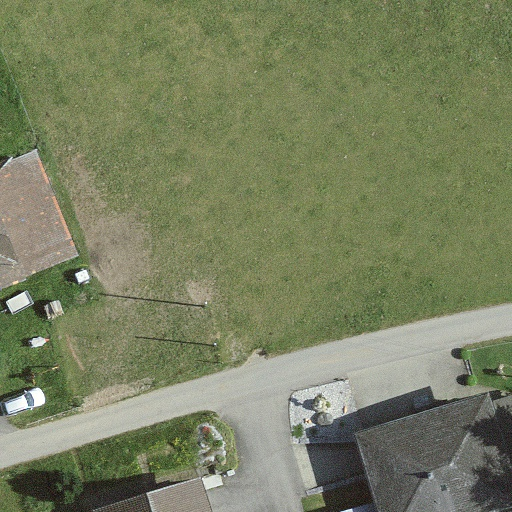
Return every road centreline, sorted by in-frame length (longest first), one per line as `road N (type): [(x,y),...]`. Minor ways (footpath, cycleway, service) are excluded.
road 1 (unclassified): [(511,327),(244,387)]
road 2 (unclassified): [(244,387),(0,460)]
road 3 (residential): [(282,511),(244,387)]
